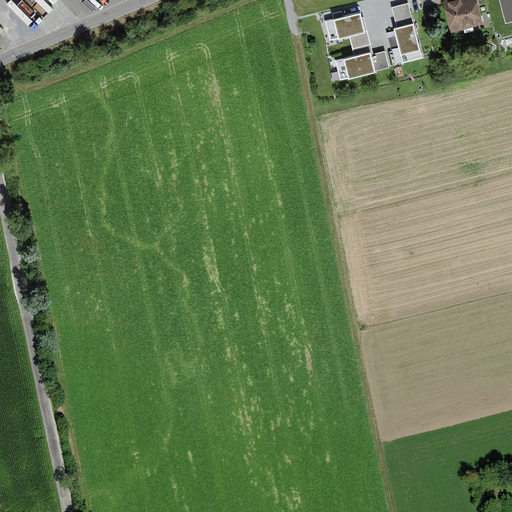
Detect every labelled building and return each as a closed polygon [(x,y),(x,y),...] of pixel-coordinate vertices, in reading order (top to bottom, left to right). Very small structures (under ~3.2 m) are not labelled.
[(443,0),(451,30),(484,22),(478,0),(443,0)] [(511,0),(500,0),(506,19),(511,17),(511,0)] [(424,57),(409,1),(392,5),(397,24),(394,24),(404,62),(424,57)] [(362,16),(360,10),(326,18),(331,38),(349,34),(353,47),(371,42),(364,15),(362,16)] [(373,52),(371,42),(353,47),(354,54),(335,58),(339,77),(389,65),(385,49),(373,52)]
